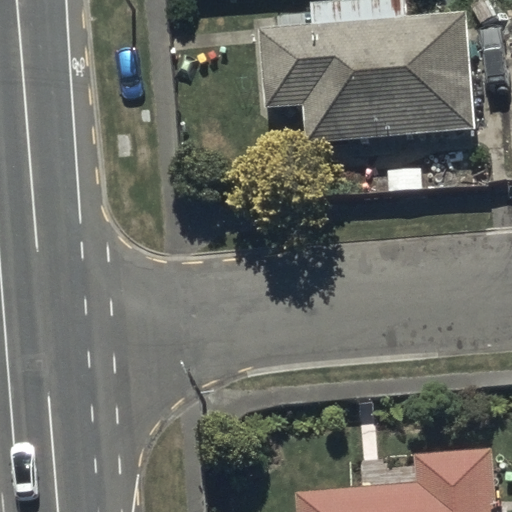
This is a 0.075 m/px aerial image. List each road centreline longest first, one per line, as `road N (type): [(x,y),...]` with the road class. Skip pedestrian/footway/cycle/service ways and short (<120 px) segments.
road 1 (residential): [(45,326),(511,290)]
road 2 (secondary): [(45,326),(14,26)]
road 3 (secondary): [(59,511),(45,326)]
